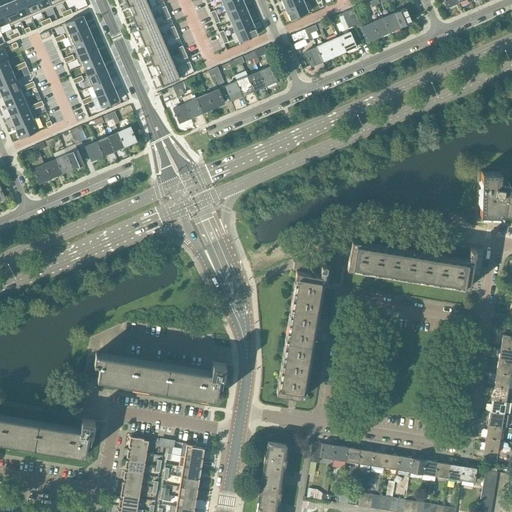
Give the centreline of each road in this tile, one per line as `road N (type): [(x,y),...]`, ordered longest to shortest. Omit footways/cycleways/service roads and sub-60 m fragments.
road 1 (secondary): [(511,39),(190,177)]
road 2 (secondary): [(236,185),(511,67)]
road 3 (residential): [(482,319),(460,446),(323,424)]
road 4 (residential): [(323,424),(342,302),(482,319)]
road 5 (residential): [(92,489),(103,480),(115,412),(237,432)]
road 6 (secondary): [(171,185),(0,260)]
road 7 (tertiary): [(240,409),(246,356),(239,304),(222,262)]
road 8 (residential): [(302,95),(439,35)]
road 9 (secondary): [(0,287),(133,231)]
road 10 (tertiary): [(155,127),(100,0)]
